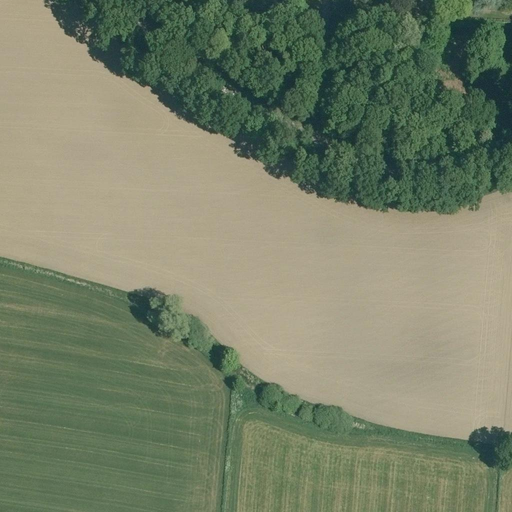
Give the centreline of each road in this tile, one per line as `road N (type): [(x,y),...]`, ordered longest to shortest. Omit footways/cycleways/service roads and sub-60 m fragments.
road 1 (residential): [(128,0),(167,48),(318,142)]
road 2 (residential): [(318,142),(371,167),(414,174),(511,149)]
road 3 (residential): [(318,142),(321,0)]
